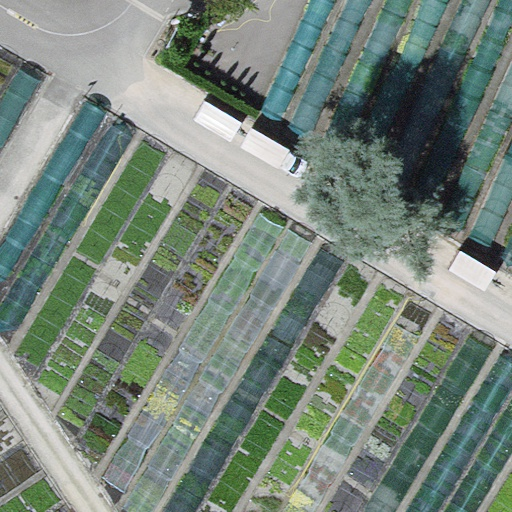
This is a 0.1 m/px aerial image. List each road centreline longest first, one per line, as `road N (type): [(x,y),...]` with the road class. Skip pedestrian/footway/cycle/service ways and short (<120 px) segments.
road 1 (track): [(82,60),(511,315)]
road 2 (track): [(0,364),(96,511)]
road 3 (track): [(0,204),(82,60)]
